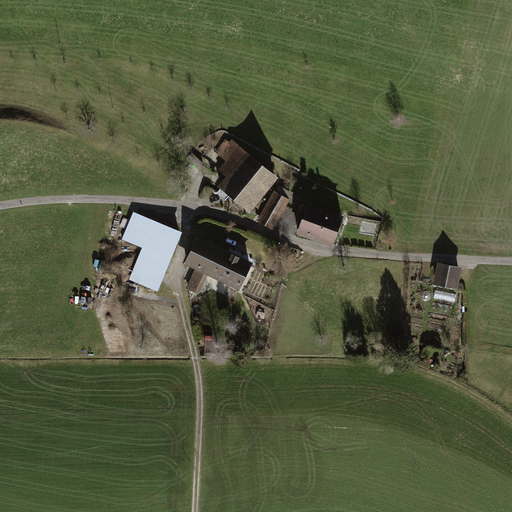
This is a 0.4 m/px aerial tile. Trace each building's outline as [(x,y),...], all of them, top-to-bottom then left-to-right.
[(279,185),(235,144),(221,159),(227,164),(218,174),(227,182),(220,190),(249,217),(279,185)] [(290,202),(275,195),(260,224),(275,231),(290,202)] [(343,218),(309,204),(298,231),(332,245),(343,218)] [(181,238),(135,217),(123,243),(147,253),(134,284),(156,294),(181,238)] [(255,267),(201,241),(188,268),(196,272),(187,291),(201,297),(210,280),(241,296),(255,267)] [(463,273),(440,267),(435,289),(458,295),(463,273)]
